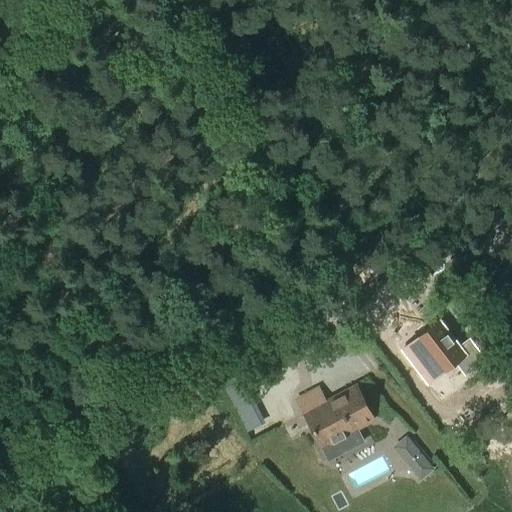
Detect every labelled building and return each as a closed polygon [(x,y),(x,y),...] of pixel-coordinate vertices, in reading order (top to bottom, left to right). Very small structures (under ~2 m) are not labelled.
[(477,237),(479,236),(511,222),(511,210),(479,224),(473,227),(477,237)] [(401,253),(412,271),(437,257),(426,238),(401,253)] [(511,260),(498,271),(511,290),(511,260)] [(417,342),(407,350),(420,367),(430,359),(440,372),(455,361),(465,375),(486,358),(469,336),(459,344),(440,319),(414,338),(417,342)] [(355,428),(372,418),(354,385),(304,413),(330,460),(363,442),(355,428)] [(252,407),(239,413),(247,429),(260,423),(252,407)] [(420,479),(434,468),(406,434),(392,446),(420,479)] [(354,487),(378,477),(374,465),(349,474),(354,487)]
